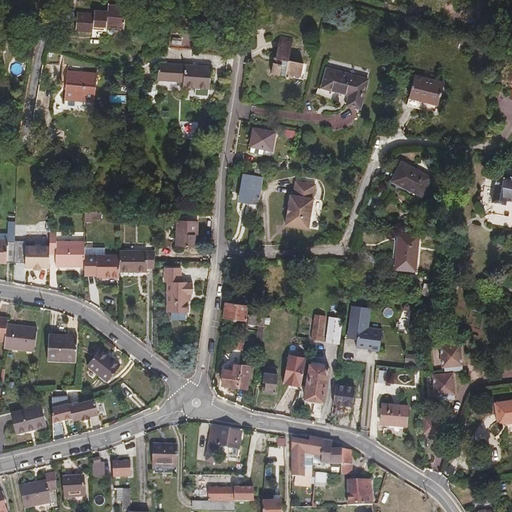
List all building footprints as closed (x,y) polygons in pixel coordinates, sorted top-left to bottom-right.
[(94,30),(95,26),(108,27),(108,26),(126,28),(127,6),(109,5),(109,11),(96,10),(95,13),(79,12),(77,31),(94,33),(94,30)] [(426,29),(423,39),(429,41),(432,31),(426,29)] [(170,33),(169,47),(195,49),(196,34),(170,33)] [(280,37),(273,75),(280,76),(282,61),(289,61),(293,39),(280,37)] [(282,61),(280,76),(286,77),(286,75),(289,61),(282,61)] [(303,64),(289,61),(286,75),(301,77),(303,64)] [(211,66),(159,62),(158,80),(183,83),(183,87),(209,89),(211,66)] [(97,67),(67,65),(65,93),(95,95),(97,67)] [(327,69),(322,88),(350,95),(347,106),(360,109),(368,80),(327,69)] [(415,77),(407,105),(437,113),(444,84),(415,77)] [(275,133),(254,129),(251,147),(272,151),(275,133)] [(402,162),(392,181),(422,197),(431,178),(402,162)] [(233,169),(232,176),(245,176),(241,203),(253,205),(254,199),(260,200),(264,170),(233,169)] [(511,176),(502,175),(495,202),(510,204),(510,200),(511,200),(511,176)] [(422,197),(392,181),(390,185),(419,201),(422,197)] [(290,196),(285,225),(308,228),(315,186),(295,183),(293,196),(290,196)] [(444,210),(442,200),(436,198),(433,206),(444,210)] [(101,213),(85,212),(84,222),(92,223),(92,220),(101,220),(101,213)] [(0,262),(14,263),(15,241),(15,222),(8,221),(7,242),(0,241),(0,262)] [(176,221),(176,246),(196,247),(196,235),(198,235),(199,221),(176,221)] [(84,268),(84,241),(56,241),(56,230),(50,230),(50,248),(49,255),(56,255),(56,268),(84,268)] [(399,235),(396,269),(415,271),(418,237),(399,235)] [(25,263),(26,247),(26,241),(15,241),(14,263),(25,263)] [(119,272),(119,255),(104,255),(88,254),(87,248),(87,247),(84,246),(85,276),(97,276),(97,278),(119,278),(119,272)] [(49,255),(50,248),(26,247),(25,263),(25,267),(49,268),(49,255)] [(155,261),(155,251),(120,250),(119,255),(119,272),(147,273),(148,269),(155,269),(155,261)] [(247,262),(232,260),(231,268),(246,270),(247,262)] [(182,268),(165,268),(164,282),(167,282),(166,312),(171,312),(185,312),(189,312),(189,295),(193,295),(193,282),(182,282),(182,268)] [(410,292),(429,297),(432,286),(423,284),(423,281),(417,279),(416,282),(412,282),(410,292)] [(247,320),(248,315),(249,306),(226,303),(224,318),(247,320)] [(372,308),(353,305),(349,338),(359,339),(358,348),(372,349),(372,350),(380,351),(382,329),(370,328),(372,308)] [(185,312),(171,312),(171,320),(185,320),(185,312)] [(247,324),(264,326),(265,318),(265,317),(248,315),(247,320),(247,324)] [(327,343),(339,345),(341,319),(330,317),(327,343)] [(267,318),(263,338),(281,341),(284,320),(267,318)] [(325,321),(315,319),(311,340),(323,342),(325,321)] [(7,324),(6,342),(5,348),(34,351),(37,327),(7,324)] [(263,338),(264,326),(247,324),(246,330),(258,332),(257,341),(262,341),(263,338)] [(48,360),(76,361),(78,336),(49,334),(48,360)] [(464,365),(462,343),(442,346),(444,367),(446,367),(446,371),(454,371),(453,366),(464,365)] [(101,349),(88,366),(108,381),(120,365),(101,349)] [(279,369),(282,353),(276,353),(273,368),(279,369)] [(307,358),(290,354),(285,384),(302,387),(307,358)] [(225,371),(223,385),(247,389),(250,367),(234,365),(233,372),(225,371)] [(311,366),(306,399),(324,402),(329,368),(311,366)] [(276,393),(278,376),(266,373),(264,382),(267,383),(266,391),(276,393)] [(455,394),(453,373),(433,375),(435,396),(437,396),(437,401),(445,400),(445,396),(455,394)] [(69,403),(52,407),(53,422),(72,417),(73,420),(82,418),(82,420),(90,418),(90,416),(99,414),(95,399),(79,403),(78,401),(69,404),(69,403)] [(511,400),(495,404),(499,424),(511,422),(511,400)] [(408,406),(383,404),(381,424),(406,426),(408,406)] [(42,405),(11,413),(17,434),(47,426),(42,405)] [(440,433),(439,416),(423,417),(423,433),(440,433)] [(212,427),(209,451),(218,452),(219,446),(242,449),(244,434),(239,433),(239,431),(212,427)] [(310,436),(309,441),(309,455),(314,455),(322,456),(322,464),(342,464),(343,449),(342,448),(333,448),(333,441),(310,436)] [(292,437),(292,451),(305,454),(309,455),(309,441),(292,437)] [(153,444),(153,473),(177,474),(178,445),(153,444)] [(343,449),(342,464),(342,474),(352,475),(353,465),(353,451),(343,449)] [(305,454),(292,451),(292,476),(305,477),(305,454)] [(96,463),(96,465),(103,463),(102,457),(94,459),(96,463)] [(96,463),(94,463),(94,464),(94,478),(105,478),(104,463),(103,463),(96,465),(96,463)] [(129,463),(113,463),(114,479),(130,478),(129,463)] [(57,489),(56,473),(46,475),(47,481),(20,486),(24,508),(51,502),(49,490),(57,489)] [(315,481),(315,483),(329,484),(331,474),(316,473),(316,474),(315,478),(315,481)] [(86,495),(85,476),(64,477),(66,497),(86,495)] [(371,484),(349,482),(348,505),(373,504),(371,484)] [(210,501),(235,501),(236,487),(210,487),(210,501)] [(253,487),(236,487),(235,501),(253,501),(253,487)] [(282,511),(282,500),(263,501),(263,511),(282,511)] [(235,510),(235,501),(210,501),(193,501),(193,510),(235,510)]
